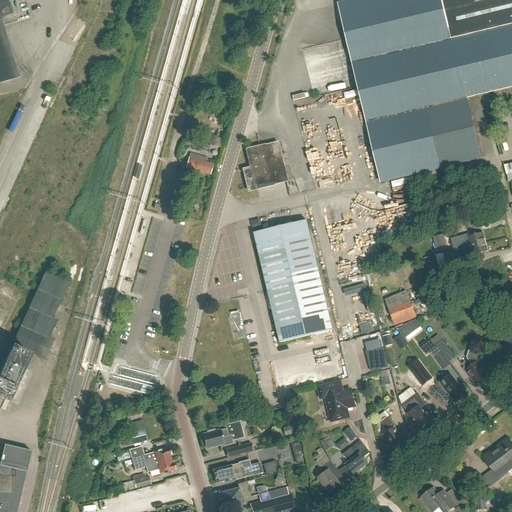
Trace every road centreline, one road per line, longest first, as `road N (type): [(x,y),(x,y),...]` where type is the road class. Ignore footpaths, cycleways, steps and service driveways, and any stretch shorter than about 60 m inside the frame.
road 1 (unclassified): [(207,511),(180,410),(179,369),(276,0)]
road 2 (unknown): [(172,210),(171,148),(211,5)]
road 3 (unclassified): [(352,511),(511,388)]
road 4 (unclassified): [(0,178),(36,101),(57,0)]
road 5 (unknown): [(345,342),(385,486)]
